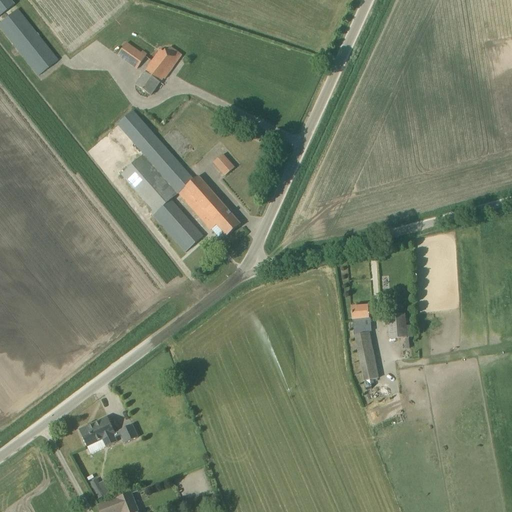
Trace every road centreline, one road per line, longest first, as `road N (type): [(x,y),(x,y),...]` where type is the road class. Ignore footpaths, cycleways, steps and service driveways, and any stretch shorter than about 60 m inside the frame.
road 1 (tertiary): [(0,445),(241,265)]
road 2 (tertiary): [(241,265),(280,207),(371,0)]
road 3 (unclassified): [(241,265),(511,198)]
road 4 (track): [(0,49),(91,151)]
